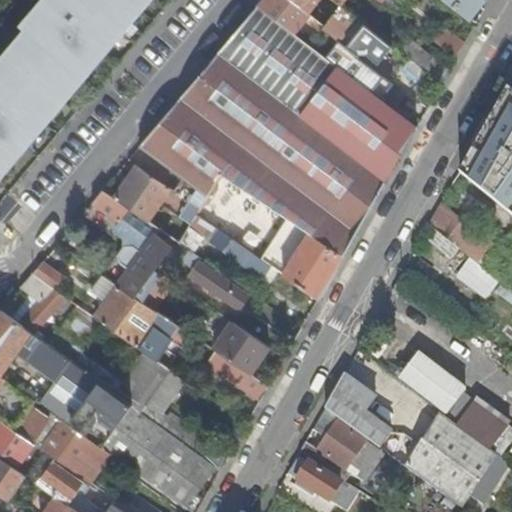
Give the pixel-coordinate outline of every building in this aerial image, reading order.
[(40,0),(30,13),(35,18),(25,29),(0,58),(0,164),(3,162),(10,154),(17,160),(43,131),(35,125),(41,117),(51,105),(46,100),(54,90),(63,79),(69,84),(80,71),(86,64),(93,70),(118,41),(111,34),(118,27),(128,15),(122,10),(130,0),(40,0)] [(128,15),(137,4),(131,0),(130,0),(122,10),(128,15)] [(291,0),(262,0),(258,6),(294,34),(305,19),(320,31),(324,26),(320,23),(309,13),(291,0)] [(291,0),(309,13),(319,0),(291,0)] [(445,0),(469,18),(482,0),(445,0)] [(324,26),(320,31),(319,33),(335,45),(339,41),(357,17),(353,14),(342,5),(332,17),(328,23),(324,26)] [(258,6),(140,146),(189,183),(208,197),(222,173),(289,219),(344,254),(417,128),(367,90),(326,58),(294,34),(258,6)] [(20,24),(25,29),(35,18),(30,13),(20,24)] [(339,41),(347,47),(365,24),(357,17),(339,41)] [(456,59),(465,44),(439,23),(428,37),(452,56),(456,59)] [(382,60),(393,46),(370,27),(365,24),(347,47),(357,55),(365,54),(374,60),(382,60)] [(125,33),(118,27),(111,34),(118,41),(125,33)] [(442,83),(450,70),(407,37),(398,49),(442,83)] [(330,52),(326,58),(367,90),(372,84),(330,52)] [(87,78),(93,70),(86,64),(80,71),(87,78)] [(60,95),(69,84),(63,79),(54,90),(60,95)] [(51,105),(60,95),(54,90),(46,100),(51,105)] [(511,92),(508,90),(486,129),(460,174),(511,216),(511,92)] [(49,124),(41,117),(35,125),(43,131),(49,124)] [(11,168),(17,160),(10,154),(3,162),(11,168)] [(129,208),(149,221),(170,187),(138,166),(115,198),(129,208)] [(189,183),(159,228),(178,241),(180,242),(182,239),(189,227),(193,221),(197,214),(208,197),(189,183)] [(103,190),(93,202),(120,220),(126,212),(129,208),(115,198),(103,190)] [(443,203),(431,225),(472,258),(477,262),(493,243),(443,203)] [(129,208),(126,212),(146,226),(149,221),(129,208)] [(211,224),(197,214),(193,221),(207,230),(211,224)] [(344,254),(289,219),(262,259),(272,265),(278,269),(319,297),(344,254)] [(272,265),(262,259),(211,224),(207,230),(206,232),(207,241),(263,279),(272,265)] [(189,227),(182,239),(197,250),(205,238),(199,233),(194,230),(189,227)] [(130,270),(118,285),(134,296),(135,297),(172,247),(156,235),(144,251),(135,245),(126,245),(120,255),(121,263),(130,270)] [(190,249),(180,242),(172,254),(181,261),(190,249)] [(177,268),(181,261),(172,254),(162,272),(173,280),(174,280),(180,271),(177,268)] [(477,262),(472,258),(459,275),(484,295),(497,278),(477,262)] [(43,261),(33,273),(57,289),(65,276),(43,261)] [(249,295),(199,261),(190,275),(239,309),(249,295)] [(269,283),(278,269),(272,265),(263,279),(269,283)] [(143,302),(154,309),(173,280),(162,272),(150,291),(147,297),(143,302)] [(33,273),(21,287),(29,293),(38,300),(18,323),(33,334),(51,312),(65,295),(57,289),(33,273)] [(118,285),(104,275),(93,290),(108,301),(97,316),(104,322),(112,327),(134,296),(118,285)] [(147,297),(150,291),(146,288),(142,293),(147,297)] [(18,323),(38,300),(29,293),(9,316),(18,323)] [(135,297),(134,296),(112,327),(169,366),(176,356),(144,333),(154,318),(179,334),(183,328),(154,309),(143,302),(135,297)] [(97,316),(80,306),(50,346),(106,386),(114,375),(82,352),(104,322),(97,316)] [(0,310),(0,375),(37,401),(103,448),(133,406),(116,394),(106,386),(50,346),(42,340),(33,334),(18,323),(9,316),(1,310),(0,310)] [(51,312),(33,334),(42,340),(59,318),(51,312)] [(251,372),(269,345),(233,320),(214,348),(217,349),(251,372)] [(260,400),(269,384),(251,372),(217,349),(207,365),(260,400)] [(448,414),(466,390),(418,353),(400,378),(448,414)] [(136,402),(159,417),(184,380),(146,354),(125,383),(116,394),(133,406),(136,402)] [(37,401),(0,375),(0,417),(2,419),(17,429),(37,401)] [(116,394),(125,383),(114,375),(106,386),(116,394)] [(344,376),(326,408),(338,417),(339,418),(381,448),(392,433),(366,414),(377,398),(344,376)] [(103,448),(37,401),(17,429),(35,442),(47,450),(56,456),(91,480),(99,469),(93,465),(104,449),(103,448)] [(162,427),(166,422),(159,417),(136,402),(133,406),(162,427)] [(470,403),(455,423),(497,455),(511,434),(511,425),(483,403),(478,410),(470,403)] [(133,406),(103,448),(104,449),(186,507),(215,467),(162,427),(133,406)] [(338,417),(326,408),(314,429),(325,437),(339,418),(338,417)] [(441,413),(405,466),(421,478),(439,491),(461,507),(495,457),(497,455),(455,423),(441,413)] [(381,448),(339,418),(325,437),(317,449),(306,442),(303,448),(345,474),(348,469),(367,482),(387,453),(381,448)] [(17,429),(2,419),(0,421),(0,449),(19,463),(35,442),(17,429)] [(53,460),(56,456),(47,450),(33,470),(29,475),(52,492),(80,511),(86,511),(89,508),(73,497),(84,482),(53,460)] [(0,454),(0,511),(28,511),(9,498),(25,473),(25,472),(0,454)] [(495,457),(461,507),(467,511),(474,511),(508,463),(497,455),(495,457)] [(360,491),(354,487),(352,489),(301,456),(289,475),(298,480),(294,486),(313,498),(317,492),(347,511),(360,491)] [(28,467),(25,472),(25,473),(29,475),(33,470),(28,467)] [(38,511),(80,511),(52,492),(38,511)] [(162,511),(135,493),(126,505),(136,511),(162,511)] [(125,511),(111,502),(103,511),(125,511)]
